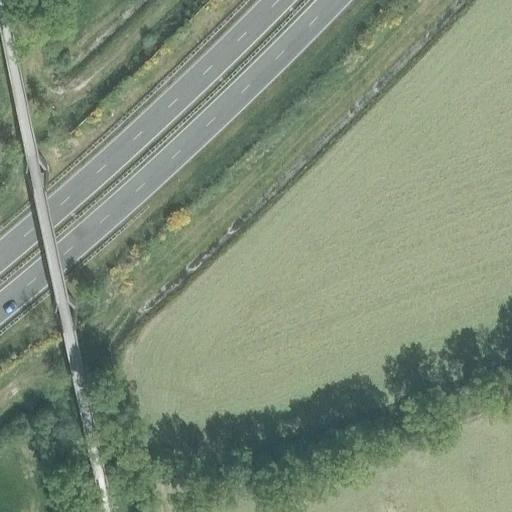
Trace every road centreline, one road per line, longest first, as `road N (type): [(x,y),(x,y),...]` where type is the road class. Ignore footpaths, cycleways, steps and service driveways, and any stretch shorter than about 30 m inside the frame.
road 1 (trunk): [(0,308),(197,134),(330,0)]
road 2 (trunk): [(275,0),(0,256)]
